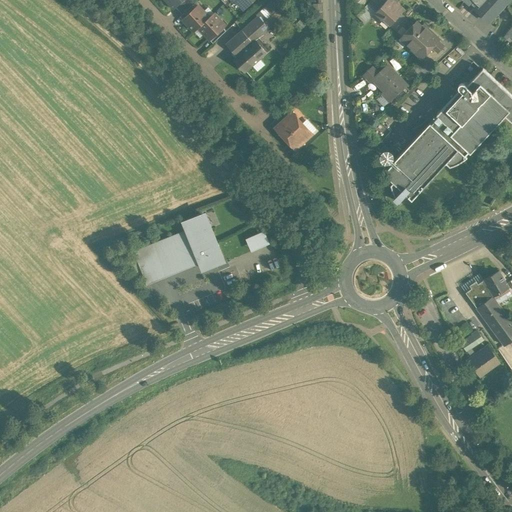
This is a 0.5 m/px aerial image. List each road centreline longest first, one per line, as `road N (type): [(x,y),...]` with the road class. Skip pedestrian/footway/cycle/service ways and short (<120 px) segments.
road 1 (secondary): [(346,291),(136,384),(0,475)]
road 2 (track): [(67,0),(147,70),(325,283)]
road 3 (secondary): [(335,0),(344,157),(368,254)]
road 4 (secondary): [(388,303),(459,436),(511,506)]
road 5 (residential): [(138,0),(239,105)]
road 6 (residential): [(397,271),(511,217)]
